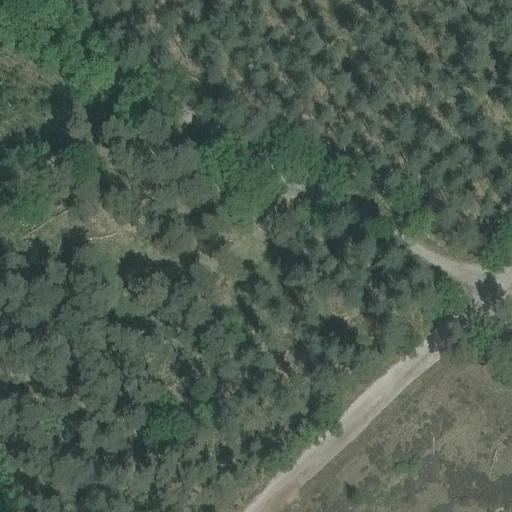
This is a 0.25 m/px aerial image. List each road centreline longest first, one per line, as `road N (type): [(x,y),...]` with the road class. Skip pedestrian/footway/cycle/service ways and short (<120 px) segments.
road 1 (track): [(0,21),(264,158),(497,296)]
road 2 (unknown): [(24,0),(96,41),(144,55),(171,80),(221,93),(511,283)]
road 3 (track): [(497,296),(263,511)]
